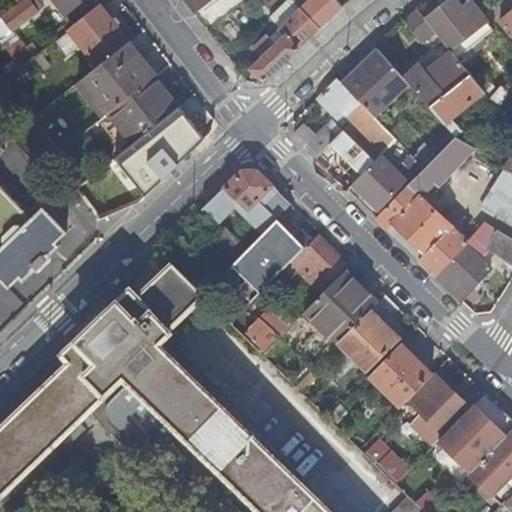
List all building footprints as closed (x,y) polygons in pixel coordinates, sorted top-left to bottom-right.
[(0,41),(19,67),(32,60),(32,59),(12,32),(38,12),(34,8),(44,1),(42,0),(50,0),(70,23),(81,14),(93,4),(90,0),(19,0),(19,1),(0,15),(0,41)] [(183,0),(196,15),(214,0),(183,0)] [(343,9),(335,0),(313,0),(302,11),(281,30),(271,40),(269,38),(264,42),(267,45),(257,55),(263,61),(252,71),(264,84),(343,9)] [(281,30),(302,11),(291,0),(290,0),(270,18),(281,30)] [(335,0),(343,9),(353,0),(335,0)] [(426,20),(436,32),(452,52),(459,59),(473,48),(483,40),(494,31),(471,2),(463,9),(455,0),(450,0),(451,0),(444,6),(426,20)] [(129,43),(99,6),(69,30),(98,68),(129,43)] [(419,11),(407,21),(424,42),(436,32),(426,20),(419,11)] [(511,38),(511,13),(499,24),(511,39),(511,38)] [(483,40),(473,48),(477,51),(486,43),(483,40)] [(254,51),(257,55),(267,45),(264,42),(254,51)] [(78,84),(104,117),(108,114),(156,78),(129,43),(98,68),(78,84)] [(406,80),(381,52),(344,86),(377,119),(410,84),(406,80)] [(459,59),(452,52),(428,73),(422,66),(406,80),(410,84),(431,108),(471,75),(459,59)] [(431,108),(457,137),(463,131),(453,119),(485,92),(471,75),(431,108)] [(167,93),(156,78),(108,114),(134,145),(177,112),(164,95),(167,93)] [(344,86),(339,81),(319,100),(342,123),(348,117),(381,157),(385,153),(390,148),(398,140),(377,119),(344,86)] [(509,93),(501,86),(490,98),(499,104),(509,93)] [(180,109),(167,93),(164,95),(177,112),(180,109)] [(174,172),(213,134),(198,116),(158,155),(174,172)] [(326,127),(305,148),(316,159),(337,138),(326,127)] [(337,138),(316,159),(325,167),(333,159),(349,174),(356,168),(363,175),(375,163),(343,132),(337,138)] [(415,255),(438,277),(462,251),(469,243),(440,214),(444,209),(439,205),(435,210),(423,197),(436,183),(440,186),(477,149),(457,137),(438,157),(426,169),(377,219),(389,230),(396,222),(422,247),(415,255)] [(416,158),(426,169),(438,157),(428,145),(416,158)] [(0,280),(9,290),(19,280),(23,283),(59,247),(56,244),(67,234),(43,209),(33,219),(0,184),(0,155),(5,151),(0,146),(0,280)] [(390,148),(385,153),(390,157),(394,153),(390,148)] [(406,181),(381,157),(377,162),(375,163),(363,175),(355,184),(380,209),(406,181)] [(511,170),(508,168),(494,190),(511,200),(511,170)] [(243,172),(202,211),(203,211),(205,210),(218,223),(238,204),(266,231),(292,205),(257,172),(243,172)] [(511,227),(511,200),(494,190),(483,209),(511,227)] [(264,244),(287,267),(314,240),(290,217),(264,244)] [(487,248),(497,232),(485,225),(472,239),(487,248)] [(226,229),(182,273),(206,296),(248,251),(226,229)] [(487,248),(489,250),(511,264),(509,270),(511,271),(511,241),(497,232),(487,248)] [(462,251),(475,264),(489,250),(487,248),(472,239),(469,243),(462,251)] [(287,267),(285,270),(294,279),(308,264),(310,267),(325,251),(314,240),(287,267)] [(325,251),(310,267),(312,269),(327,283),(341,267),(325,251)] [(438,277),(463,301),(488,276),(475,264),(462,251),(438,277)] [(138,297),(130,289),(61,355),(68,365),(0,430),(0,500),(125,380),(259,511),(330,511),(160,346),(173,334),(170,331),(206,296),(182,273),(173,264),(138,297)] [(327,283),(312,269),(303,278),(318,292),(327,283)] [(363,290),(345,272),(340,278),(358,296),(363,290)] [(302,317),(334,349),(369,313),(378,304),(363,290),(358,296),(340,278),(302,317)] [(494,296),(501,299),(504,294),(497,290),(494,296)] [(399,310),(385,296),(378,304),(369,313),(371,314),(341,343),(369,371),(398,341),(383,326),(399,310)] [(248,333),(266,354),(275,345),(291,328),(289,326),(294,322),(289,317),(283,322),(284,324),(276,335),(261,320),(248,333)] [(266,354),(298,386),(299,387),(307,377),(275,345),(266,354)] [(401,346),(370,378),(402,409),(409,401),(433,377),(401,346)] [(433,377),(409,401),(423,414),(413,425),(428,439),(437,429),(445,436),(471,409),(435,375),(433,377)] [(500,443),(511,430),(511,419),(486,394),(471,409),(445,436),(439,442),(471,473),(472,473),(483,461),(486,457),(500,443)] [(511,430),(500,443),(486,457),(483,461),(472,473),(504,504),(505,503),(511,496),(511,430)] [(368,453),(399,483),(411,470),(381,440),(368,453)] [(427,511),(412,496),(396,511),(427,511)]
